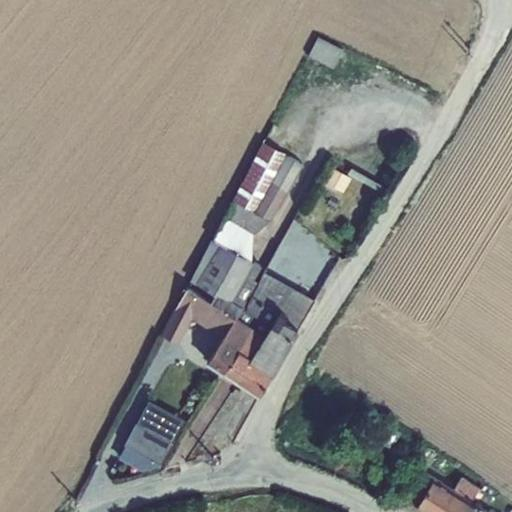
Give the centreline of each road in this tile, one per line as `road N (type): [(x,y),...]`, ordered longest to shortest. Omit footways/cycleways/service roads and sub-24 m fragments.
road 1 (residential): [(492,0),(485,42),(220,459)]
road 2 (tertiary): [(375,511),(347,494),(220,459)]
road 3 (tertiary): [(220,459),(90,511)]
